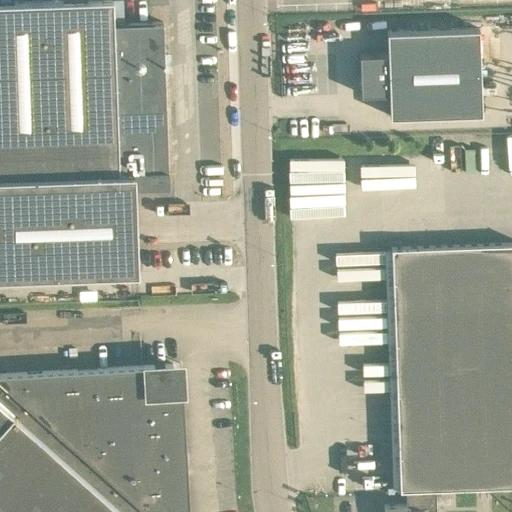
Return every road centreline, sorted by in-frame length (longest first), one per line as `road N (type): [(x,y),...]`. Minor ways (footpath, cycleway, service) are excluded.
road 1 (unclassified): [(272,511),(251,0)]
road 2 (unknown): [(0,327),(260,297)]
